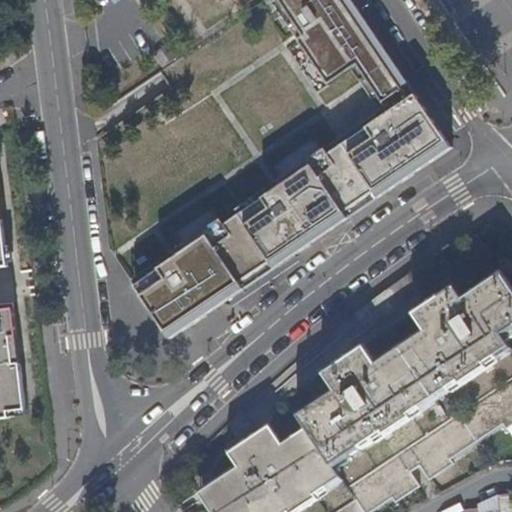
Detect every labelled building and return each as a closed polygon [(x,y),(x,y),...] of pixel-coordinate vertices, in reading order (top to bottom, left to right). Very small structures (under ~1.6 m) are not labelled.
[(278,0),(302,35),(297,38),(328,83),(356,64),(388,111),(328,153),(324,147),(276,180),(280,185),(224,223),(221,218),(172,251),(176,256),(134,285),(171,338),(451,146),(350,0),(278,0)] [(356,64),(328,83),(356,126),(324,147),(328,153),(388,111),(356,64)] [(0,266),(8,266),(3,218),(0,218),(0,266)] [(508,280),(504,273),(489,283),(493,290),(508,280)] [(425,326),(427,331),(378,363),(337,391),(301,415),(309,427),(285,444),(281,439),(240,466),(216,483),(220,490),(205,499),(214,511),(290,511),(291,511),(290,511),(338,511),(357,499),(364,511),(372,511),(393,498),(397,503),(422,487),(412,472),(421,467),(431,480),(455,465),(452,459),(504,424),(507,429),(511,426),(511,285),(508,280),(493,290),(489,283),(466,299),(425,326)] [(466,299),(456,287),(416,314),(425,326),(466,299)] [(0,411),(26,409),(21,362),(14,363),(11,335),(17,334),(14,306),(0,307),(0,411)] [(378,363),(366,347),(325,374),(337,391),(378,363)] [(281,439),(272,425),(230,453),(240,466),(281,439)] [(220,490),(216,483),(201,493),(205,499),(220,490)] [(511,511),(511,493),(499,494),(497,495),(480,504),(480,508),(471,508),(466,511),(465,511),(511,511)]
